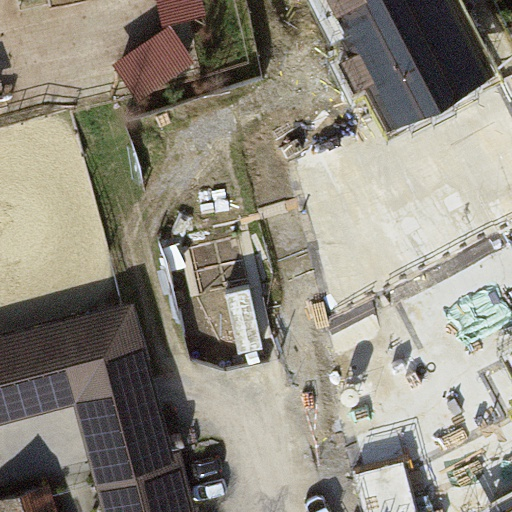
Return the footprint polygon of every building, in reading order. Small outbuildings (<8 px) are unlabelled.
[(205,0),(159,0),(166,23),(209,11),(205,0)] [(461,0),(324,0),(348,45),(335,52),(358,96),(370,90),(389,126),(498,69),(461,0)] [(145,82),(210,70),(203,32),(138,43),(145,82)] [(199,511),(138,299),(0,339),(0,421),(71,401),(102,511),(199,511)] [(0,498),(0,511),(58,511),(48,482),(0,498)]
